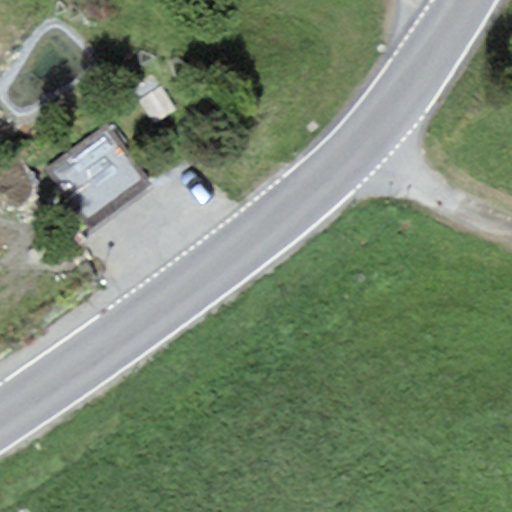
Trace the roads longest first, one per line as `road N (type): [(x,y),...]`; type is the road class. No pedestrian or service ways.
road 1 (tertiary): [(463,0),(357,140),(167,301),(0,412)]
road 2 (track): [(511,225),(401,180),(357,140)]
